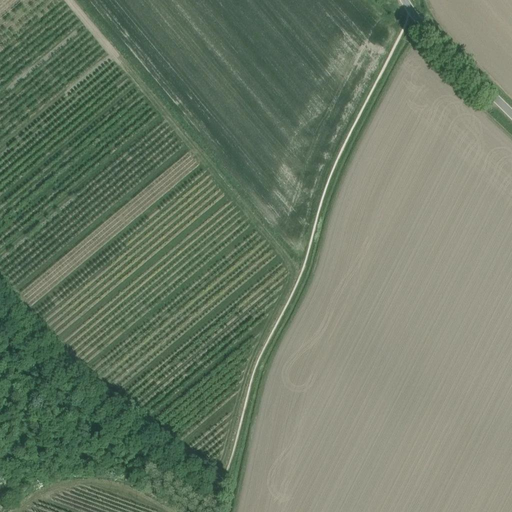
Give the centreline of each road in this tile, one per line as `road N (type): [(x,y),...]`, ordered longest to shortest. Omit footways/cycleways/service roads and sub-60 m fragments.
road 1 (track): [(0,295),(99,405),(216,494)]
road 2 (unclassified): [(511,113),(404,0)]
